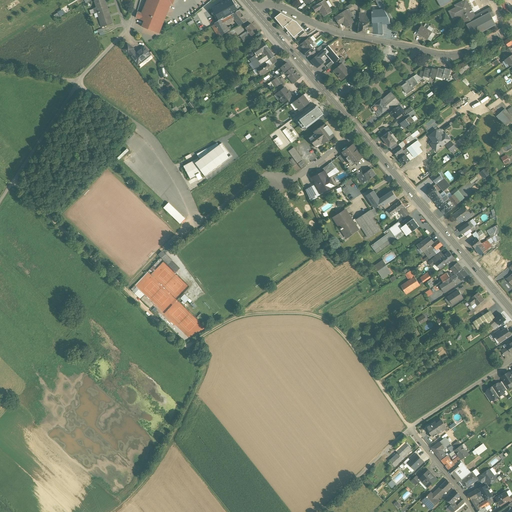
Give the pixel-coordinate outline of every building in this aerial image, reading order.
[(17,0),(16,0),(6,6),(8,10),(20,4),(17,0)] [(103,0),(98,0),(94,2),(96,8),(94,9),(96,14),(98,13),(102,27),(100,27),(100,28),(112,25),(103,0)] [(147,0),(145,4),(145,5),(143,9),(143,10),(141,14),(140,14),(141,13),(140,14),(137,12),(138,12),(137,11),(137,12),(135,17),(135,18),(136,18),(140,19),(140,20),(140,19),(144,21),(142,27),(144,28),(147,29),(148,29),(151,31),(154,32),(155,32),(158,33),(158,34),(158,33),(160,28),(162,23),(164,18),(165,18),(164,18),(166,13),(167,13),(166,13),(168,8),(169,8),(168,8),(170,3),(171,3),(171,0),(147,0)] [(230,0),(226,0),(211,9),(218,21),(220,20),(222,20),(231,15),(237,11),(236,8),(232,1),(230,0)] [(385,12),(378,0),(374,0),(381,12),(385,12)] [(466,0),(465,0),(463,1),(454,6),(455,7),(448,11),(453,21),(460,17),(465,27),(467,26),(473,37),(474,37),(496,25),(496,26),(492,17),(495,16),(490,7),(475,16),(466,0)] [(324,1),(312,8),(315,12),(319,10),(323,16),(330,11),(324,1)] [(237,11),(231,15),(233,18),(236,22),(244,18),(239,11),(237,11)] [(345,11),(338,15),(338,16),(334,18),(337,22),(338,25),(342,22),(345,27),(353,22),(349,17),(345,11)] [(381,12),(372,13),(372,12),(371,12),(371,13),(371,19),(372,23),(382,22),(382,24),(389,24),(389,19),(385,13),(385,12),(381,12)] [(292,20),(280,13),(274,18),(283,28),(284,27),(292,20)] [(371,13),(358,13),(359,24),(366,24),(366,20),(371,19),(371,13)] [(231,15),(222,20),(220,20),(223,26),(230,22),(229,20),(233,18),(231,15)] [(223,26),(220,20),(218,21),(214,24),(220,33),(221,36),(227,32),(226,30),(223,26)] [(292,20),(284,27),(287,31),(286,32),(289,35),(290,34),(293,38),(303,30),(296,22),(292,20)] [(382,22),(372,23),(373,35),(383,35),(382,24),(382,22)] [(359,24),(358,23),(358,33),(366,34),(367,31),(367,30),(367,28),(366,28),(366,24),(359,24)] [(220,33),(214,24),(211,26),(216,35),(220,33)] [(257,32),(251,24),(245,28),(249,33),(251,36),(257,32)] [(426,29),(421,26),(419,30),(417,33),(421,35),(427,40),(432,33),(426,29)] [(249,33),(241,39),(243,42),(251,36),(249,33)] [(304,42),(299,46),(300,45),(304,49),(310,44),(312,42),(309,38),(304,42)] [(264,43),(253,51),(256,56),(263,50),(267,47),(264,43)] [(325,43),(317,50),(319,53),(322,50),(327,46),(325,43)] [(133,49),(127,44),(123,49),(128,54),(132,50),(133,49)] [(304,49),(302,51),(307,57),(309,55),(310,56),(315,52),(310,46),(311,45),(310,44),(304,49)] [(327,46),(322,50),(325,53),(328,56),(333,52),(327,46)] [(137,52),(135,54),(132,50),(129,54),(136,63),(139,61),(140,63),(150,55),(144,47),(140,50),(137,52)] [(510,56),(511,55),(511,54),(511,50),(510,47),(507,49),(505,51),(503,52),(507,57),(509,56),(510,56)] [(339,59),(333,52),(328,56),(334,63),(339,59)] [(317,55),(310,61),(316,68),(323,62),(318,57),(317,55)] [(258,62),(254,56),(249,60),(255,69),(260,65),(258,62)] [(267,56),(258,62),(260,65),(269,59),(267,56)] [(269,60),(256,68),(256,69),(253,71),(256,75),(257,74),(259,74),(261,75),(269,69),(268,68),(269,68),(269,66),(272,64),(272,65),(277,62),(274,57),(269,60)] [(496,59),(490,63),(493,67),(499,62),(496,59)] [(467,61),(456,67),(460,74),(471,68),(467,61)] [(286,63),(280,68),(284,73),(291,68),(286,63)] [(341,65),(334,71),(338,76),(339,75),(342,78),(349,73),(342,65),(342,64),(341,65)] [(299,78),(291,68),(284,73),(286,76),(293,84),(299,78)] [(432,70),(426,68),(424,72),(423,76),(423,77),(430,78),(430,77),(436,79),(436,77),(438,70),(432,68),(432,70)] [(445,70),(438,68),(438,70),(436,77),(443,79),(443,77),(449,79),(451,70),(445,68),(445,70)] [(419,76),(416,74),(413,77),(418,83),(423,79),(419,76)] [(409,82),(407,83),(406,83),(401,86),(404,91),(405,90),(408,94),(414,90),(413,88),(419,84),(418,83),(413,77),(413,76),(408,80),(409,82)] [(274,88),(279,85),(275,79),(271,82),(274,88)] [(284,88),(280,91),(281,92),(278,94),(280,98),(279,98),(278,99),(279,100),(280,99),(283,103),(287,99),(287,98),(290,95),(284,88)] [(293,93),(290,95),(287,98),(287,99),(289,102),(296,97),(293,93)] [(391,93),(382,100),(389,109),(388,109),(390,111),(399,105),(401,104),(391,93)] [(311,101),(305,94),(293,103),(297,109),(298,111),(302,108),(311,101)] [(453,103),(457,107),(463,102),(460,98),(453,103)] [(381,99),(371,107),(379,117),(388,109),(389,109),(382,100),(381,99)] [(390,111),(390,112),(395,119),(403,113),(399,108),(401,107),(399,105),(390,111)] [(298,122),(302,128),(304,127),(306,129),(319,119),(318,118),(323,115),(316,106),(312,109),(311,109),(298,119),(300,120),(298,122)] [(297,109),(293,112),(296,116),(304,110),(302,108),(298,111),(297,109)] [(506,111),(505,109),(497,117),(505,126),(511,120),(511,117),(506,111)] [(410,116),(408,118),(401,123),(405,129),(414,121),(417,119),(415,116),(412,118),(411,117),(410,116)] [(323,125),(312,133),(314,134),(308,139),(314,148),(320,143),(322,145),(333,137),(330,133),(331,132),(328,128),(326,128),(323,125)] [(391,131),(382,138),(390,147),(392,150),(400,144),(398,141),(391,131)] [(401,147),(404,151),(415,143),(418,141),(415,137),(420,134),(417,131),(412,135),(407,138),(400,144),(392,150),(393,152),(401,147)] [(446,133),(442,137),(437,131),(429,137),(434,142),(431,145),(436,151),(441,147),(442,148),(443,147),(442,147),(451,140),(446,133)] [(231,157),(221,143),(219,145),(229,159),(231,157)] [(406,155),(407,156),(410,153),(414,158),(422,152),(415,143),(404,151),(397,157),(396,157),(399,160),(400,160),(406,155)] [(451,143),(447,146),(451,152),(456,148),(451,143)] [(197,154),(200,159),(218,146),(217,144),(197,154)] [(229,159),(219,145),(218,146),(200,159),(198,160),(195,163),(202,173),(205,177),(206,176),(208,175),(208,174),(211,172),(213,171),(212,171),(215,169),(217,168),(217,167),(220,165),(222,164),(221,164),(229,159)] [(343,152),(342,153),(343,153),(347,160),(352,165),(362,157),(352,145),(347,149),(343,152)] [(401,147),(393,152),(397,157),(404,151),(401,147)] [(302,160),(293,148),(288,152),(293,159),(297,164),(302,160)] [(343,153),(338,157),(343,163),(347,160),(343,153)] [(406,155),(400,160),(404,166),(410,161),(407,156),(406,155)] [(506,155),(501,158),(506,165),(511,162),(506,155)] [(198,159),(183,166),(184,167),(183,168),(185,169),(185,170),(185,171),(186,172),(190,180),(197,176),(197,175),(199,174),(199,175),(202,173),(195,163),(198,160),(198,159)] [(328,165),(322,169),(324,172),(326,175),(332,171),(328,165)] [(376,175),(371,169),(364,174),(367,178),(369,180),(376,175)] [(484,170),(480,174),(485,179),(489,176),(484,170)] [(358,174),(358,177),(363,184),(369,180),(367,178),(364,174),(362,171),(358,174)] [(326,175),(324,172),(317,176),(316,176),(311,179),(315,186),(318,184),(322,192),(332,187),(326,175)] [(436,185),(438,184),(444,191),(449,187),(438,173),(431,178),(436,185)] [(316,195),(311,187),(305,190),(309,199),(316,195)] [(433,187),(427,192),(433,200),(440,195),(433,187)] [(392,192),(389,195),(388,194),(379,200),(378,198),(374,191),(366,196),(375,208),(375,209),(382,204),(383,207),(388,203),(396,198),(392,192)] [(459,191),(439,207),(445,214),(465,198),(459,191)] [(440,195),(433,200),(439,207),(449,199),(446,196),(443,198),(440,195)] [(404,207),(400,201),(393,206),(397,212),(400,210),(404,207)] [(184,219),(168,203),(163,208),(179,224),(184,219)] [(393,206),(388,210),(388,211),(392,216),(397,212),(393,206)] [(463,208),(453,216),(456,220),(457,219),(459,222),(463,219),(468,215),(463,208)] [(352,221),(345,210),(332,218),(346,238),(358,230),(352,221)] [(468,215),(463,219),(465,221),(474,215),(472,212),(468,215)] [(371,218),(368,213),(357,220),(356,220),(361,228),(369,239),(380,231),(371,218)] [(361,228),(356,220),(357,220),(356,219),(352,221),(358,230),(361,228)] [(413,219),(406,224),(406,225),(402,227),(404,230),(408,235),(419,227),(413,219)] [(398,222),(389,229),(395,237),(404,230),(402,227),(398,222)] [(470,222),(460,229),(463,234),(473,227),(470,222)] [(473,227),(463,234),(465,236),(479,227),(477,225),(475,227),(474,226),(473,227)] [(494,231),(489,234),(490,237),(487,239),(491,245),(494,243),(500,240),(498,225),(493,228),(494,231)] [(390,233),(371,246),(377,255),(397,240),(395,237),(389,229),(388,230),(390,233)] [(476,239),(471,243),(475,249),(482,244),(486,240),(484,238),(488,234),(485,230),(482,232),(481,231),(477,234),(476,232),(472,235),(476,239)] [(429,237),(421,242),(423,246),(431,240),(429,237)] [(431,240),(423,246),(426,249),(427,249),(430,247),(432,245),(434,243),(431,240)] [(434,243),(432,245),(434,247),(435,248),(436,251),(438,249),(443,245),(438,240),(434,243)] [(491,247),(486,240),(482,244),(475,249),(480,255),(487,250),(491,247)] [(162,251),(158,255),(176,272),(180,268),(162,251)] [(444,256),(442,254),(437,258),(439,260),(438,261),(437,262),(442,268),(447,264),(448,265),(454,259),(448,252),(444,256)] [(435,258),(430,263),(432,266),(437,262),(438,261),(435,258)] [(454,259),(448,265),(450,267),(457,262),(454,259)] [(383,261),(374,267),(382,279),(391,273),(383,261)] [(457,262),(450,267),(454,272),(456,274),(463,269),(457,262)] [(463,269),(456,274),(458,277),(461,281),(468,275),(463,269)] [(415,277),(401,287),(406,294),(433,276),(430,271),(417,280),(415,277)] [(450,278),(448,275),(448,274),(447,274),(444,276),(440,278),(443,282),(450,278)] [(450,278),(443,282),(444,284),(441,286),(444,292),(455,286),(452,281),(458,277),(456,274),(452,276),(450,278)] [(450,296),(448,298),(451,302),(453,300),(454,303),(462,298),(461,295),(459,294),(457,292),(458,291),(457,292),(450,296)] [(478,293),(471,298),(471,299),(475,303),(477,305),(477,306),(484,301),(478,293)] [(189,299),(184,295),(180,299),(184,303),(189,299)] [(149,301),(144,296),(140,299),(150,308),(152,306),(148,302),(149,301)] [(490,312),(474,322),(478,329),(494,319),(490,312)] [(500,314),(494,319),(494,320),(497,323),(499,326),(506,320),(500,314)] [(501,332),(495,336),(500,343),(511,336),(506,329),(501,332)] [(507,347),(501,351),(504,356),(510,352),(507,347)] [(511,372),(509,373),(502,377),(504,380),(505,381),(506,380),(508,384),(509,384),(511,381),(511,377),(511,376),(511,372)] [(508,384),(506,380),(505,381),(504,380),(502,382),(507,389),(511,387),(509,384),(508,384)] [(499,384),(498,383),(492,387),(499,397),(505,393),(504,391),(499,384)] [(499,397),(492,387),(487,391),(487,392),(493,400),(493,401),(499,397)] [(493,400),(487,392),(484,394),(490,402),(493,400)] [(442,421),(432,426),(431,425),(427,428),(432,435),(436,433),(437,435),(447,428),(442,421)] [(449,436),(446,438),(450,443),(450,444),(452,446),(455,444),(449,436)] [(412,450),(405,442),(396,451),(399,453),(397,455),(402,460),(408,455),(408,454),(412,450)] [(440,442),(432,448),(436,454),(441,450),(444,448),(440,442)] [(458,448),(455,450),(459,456),(465,451),(461,445),(458,448)] [(482,445),(474,450),(476,453),(484,447),(482,445)] [(484,447),(476,453),(478,455),(486,450),(484,447)] [(453,448),(445,455),(447,456),(455,450),(453,448)] [(465,451),(459,456),(462,460),(468,455),(465,451)] [(410,461),(408,463),(414,470),(423,461),(417,454),(410,461)] [(397,455),(390,461),(395,467),(402,460),(397,455)] [(408,458),(402,464),(404,467),(408,463),(410,461),(408,458)] [(452,462),(449,459),(443,463),(449,470),(454,465),(452,462)] [(464,479),(471,473),(462,462),(458,465),(461,469),(458,472),(460,475),(462,477),(463,478),(464,479)] [(457,464),(449,470),(453,475),(458,472),(461,469),(458,465),(457,464)] [(489,470),(478,478),(482,483),(484,481),(487,481),(489,484),(496,478),(489,470)] [(432,476),(428,471),(420,478),(425,484),(424,485),(428,488),(431,485),(431,484),(433,482),(433,483),(437,479),(433,475),(432,476)] [(464,479),(461,481),(466,488),(478,479),(472,472),(471,473),(464,479)] [(417,476),(412,481),(416,486),(421,481),(417,476)] [(393,480),(388,484),(392,488),(397,484),(393,480)] [(452,485),(447,480),(440,487),(441,487),(445,492),(452,485)] [(487,485),(482,488),(482,487),(478,488),(482,495),(483,497),(490,494),(488,490),(489,490),(487,485)] [(445,492),(441,487),(437,491),(441,496),(445,492)] [(478,488),(468,495),(471,500),(471,501),(475,498),(482,495),(478,488)] [(455,491),(446,500),(449,503),(451,505),(453,503),(460,496),(455,491)] [(506,492),(496,498),(498,503),(500,506),(503,505),(503,504),(509,500),(510,499),(509,497),(506,492)] [(433,495),(431,493),(428,497),(427,496),(423,501),(427,505),(425,506),(426,506),(426,505),(431,510),(439,502),(437,499),(439,498),(434,493),(433,495)] [(486,501),(479,505),(477,502),(473,504),(478,511),(488,506),(489,505),(486,501)]
